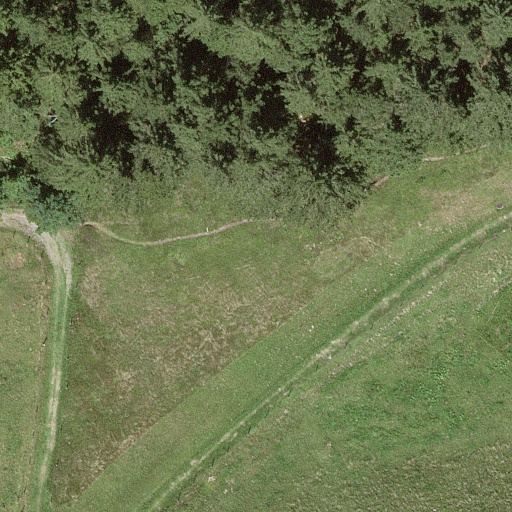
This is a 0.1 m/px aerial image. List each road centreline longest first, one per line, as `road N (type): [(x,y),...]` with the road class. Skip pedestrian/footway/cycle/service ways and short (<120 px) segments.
road 1 (track): [(511,215),(403,284),(209,457),(160,511)]
road 2 (track): [(44,511),(67,312),(64,261),(43,223),(0,214)]
